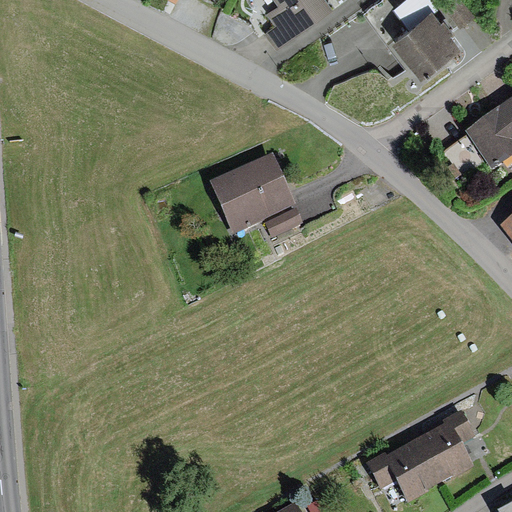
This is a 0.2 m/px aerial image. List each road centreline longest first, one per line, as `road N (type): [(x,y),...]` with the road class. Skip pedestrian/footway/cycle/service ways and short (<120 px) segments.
road 1 (residential): [(372,151),(313,109),(110,0)]
road 2 (residential): [(511,282),(372,151)]
road 3 (residential): [(372,151),(511,41)]
